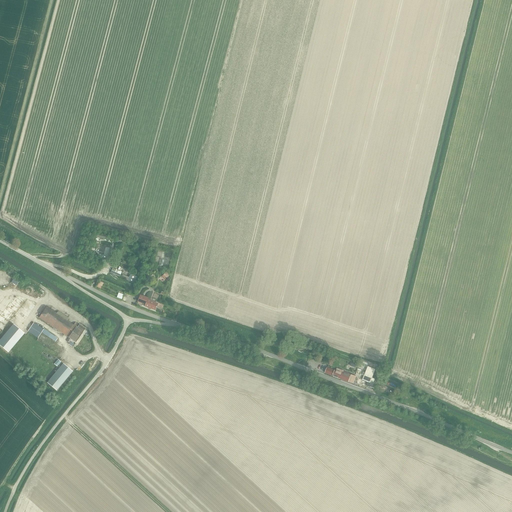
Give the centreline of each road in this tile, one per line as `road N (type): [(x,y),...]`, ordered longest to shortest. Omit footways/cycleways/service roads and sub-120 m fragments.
road 1 (unclassified): [(511,452),(180,325)]
road 2 (unclassified): [(5,511),(20,475),(102,369),(128,319)]
road 3 (track): [(167,511),(63,416)]
road 4 (unclassified): [(180,325),(56,273)]
